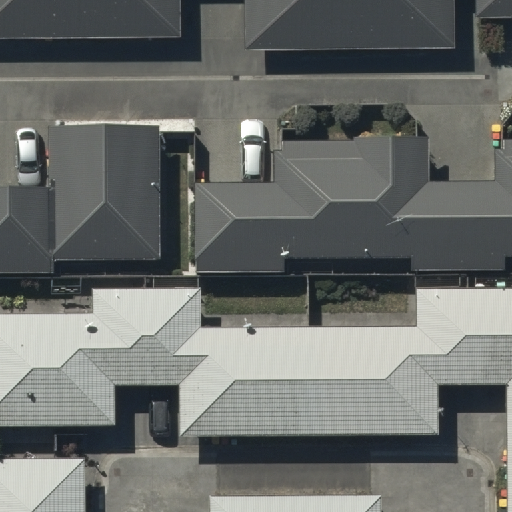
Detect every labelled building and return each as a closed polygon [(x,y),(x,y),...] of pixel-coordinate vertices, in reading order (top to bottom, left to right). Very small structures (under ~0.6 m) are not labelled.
[(511,0),(0,0),(0,40),(176,41),(176,0),(240,0),(240,52),(450,52),(449,0),(473,0),(473,22),(511,21),(511,0)] [(0,283),(52,284),(52,271),(158,271),(158,135),(47,134),(47,198),(0,198),(0,283)] [(271,192),(195,192),(195,280),(277,280),(277,269),(408,269),(408,278),(500,278),(500,268),(511,268),(511,149),(500,149),(500,161),(493,161),(493,191),(426,191),(426,146),(281,146),(281,163),(271,163),(271,192)] [(511,511),(511,300),(413,300),(413,334),(199,334),(199,300),(90,300),(90,324),(0,324),(0,435),(116,436),(115,398),(178,398),(178,446),(436,446),(436,395),(504,395),(504,511),(511,511)] [(86,511),(87,469),(0,468),(0,511),(86,511)] [(379,511),(379,494),(206,497),(205,511),(379,511)]
